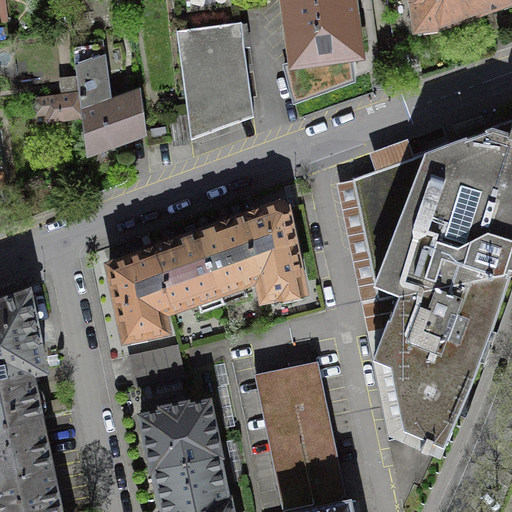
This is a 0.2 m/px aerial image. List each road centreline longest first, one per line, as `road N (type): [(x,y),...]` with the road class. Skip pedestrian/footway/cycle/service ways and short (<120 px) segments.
road 1 (residential): [(309,140),(388,511)]
road 2 (residential): [(117,511),(58,231)]
road 3 (residential): [(309,140),(58,231)]
road 4 (residential): [(511,68),(309,140)]
road 5 (residential): [(511,390),(458,511)]
